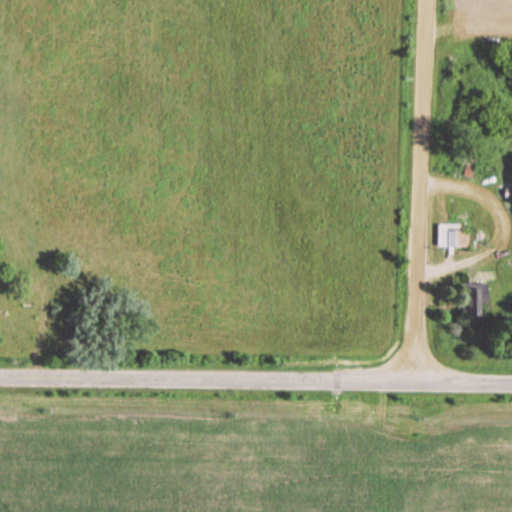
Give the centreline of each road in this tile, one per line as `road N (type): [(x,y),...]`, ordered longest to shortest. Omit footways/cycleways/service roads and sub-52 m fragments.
road 1 (tertiary): [(0,371),(511,376)]
road 2 (residential): [(416,376),(424,0)]
